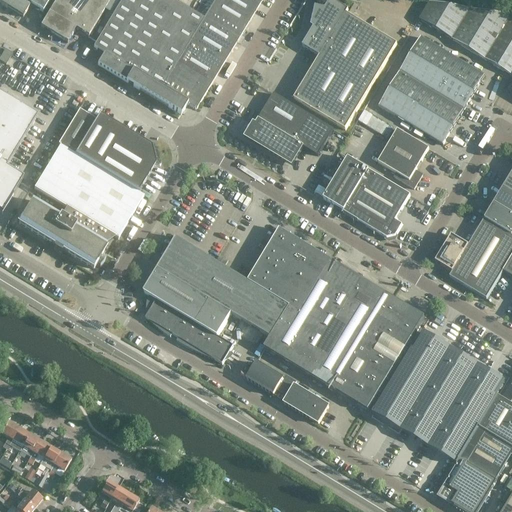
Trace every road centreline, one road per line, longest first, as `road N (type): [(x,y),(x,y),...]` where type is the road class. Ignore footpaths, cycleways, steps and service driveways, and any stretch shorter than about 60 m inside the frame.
road 1 (unclassified): [(440,511),(102,306)]
road 2 (unknown): [(467,173),(366,109),(411,41),(421,37),(487,78),(485,105),(497,135)]
road 3 (tertiary): [(385,511),(86,332)]
road 4 (unclassified): [(408,273),(196,145)]
road 5 (unclassified): [(196,145),(0,30)]
road 6 (unclassified): [(102,306),(196,145)]
road 7 (unclassified): [(408,273),(485,144),(511,137)]
road 8 (unknown): [(82,78),(39,141),(0,224)]
road 9 (unclassified): [(196,145),(280,0)]
road 10 (residential): [(108,455),(5,392)]
road 11 (unclassified): [(511,336),(408,273)]
